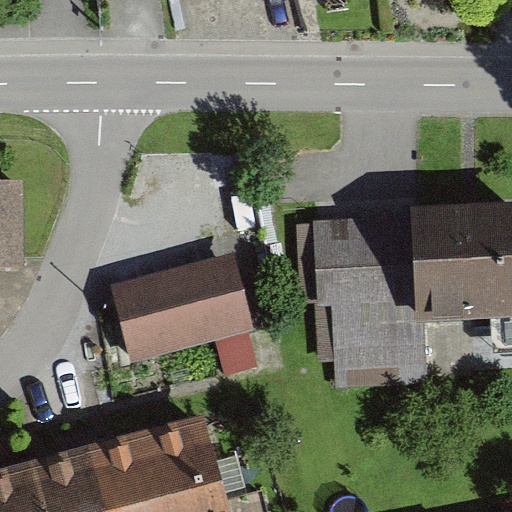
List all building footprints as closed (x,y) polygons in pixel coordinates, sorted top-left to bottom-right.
[(203,0),(206,9),(244,0),(203,0)] [(0,270),(22,270),(20,189),(0,189),(0,270)] [(511,216),(318,235),(332,382),(416,374),(412,329),(511,319),(511,216)] [(120,274),(138,358),(258,332),(240,248),(120,274)] [(230,511),(208,424),(0,477),(0,511),(230,511)]
